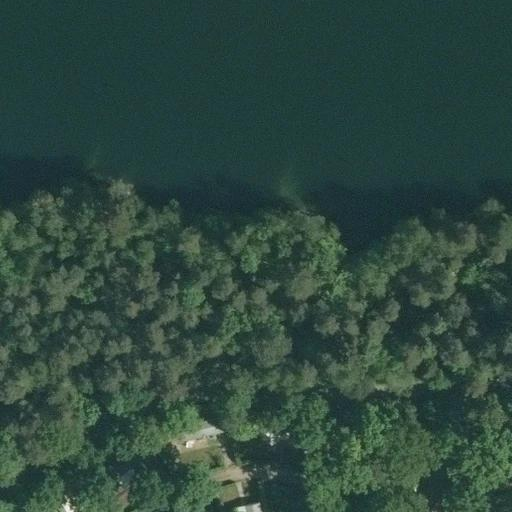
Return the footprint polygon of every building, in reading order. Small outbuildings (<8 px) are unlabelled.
[(222,415),(179,426),(182,440),(226,430),(222,415)] [(292,422),(263,424),(263,436),(292,434),(292,422)] [(157,444),(170,436),(162,424),(149,432),(157,444)] [(439,437),(390,464),(396,473),(397,475),(411,467),(445,448),(439,437)] [(511,440),(475,462),(481,473),(484,471),(509,457),(511,455),(511,440)] [(144,443),(104,470),(112,483),(153,456),(144,443)] [(74,511),(61,491),(51,498),(60,511),(74,511)] [(48,511),(42,500),(20,511),(48,511)] [(261,511),(259,502),(246,505),(247,511),(261,511)]
